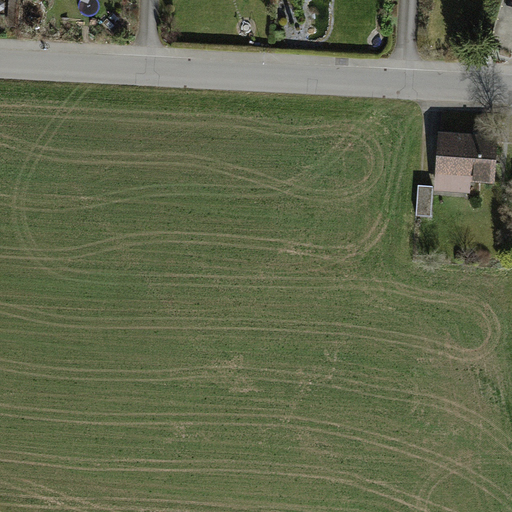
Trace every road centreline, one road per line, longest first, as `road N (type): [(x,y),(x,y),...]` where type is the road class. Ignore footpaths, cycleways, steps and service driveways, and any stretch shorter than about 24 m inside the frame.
road 1 (residential): [(406,84),(148,69)]
road 2 (residential): [(148,69),(0,60)]
